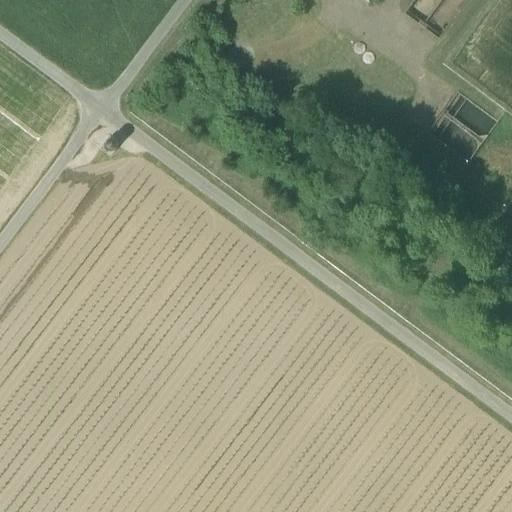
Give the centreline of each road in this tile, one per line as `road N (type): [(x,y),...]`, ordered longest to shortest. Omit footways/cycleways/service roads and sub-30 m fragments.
road 1 (unclassified): [(511,416),(102,109)]
road 2 (unclassified): [(0,243),(102,109)]
road 3 (unclassified): [(185,0),(102,109)]
road 4 (unclassified): [(0,33),(102,109)]
